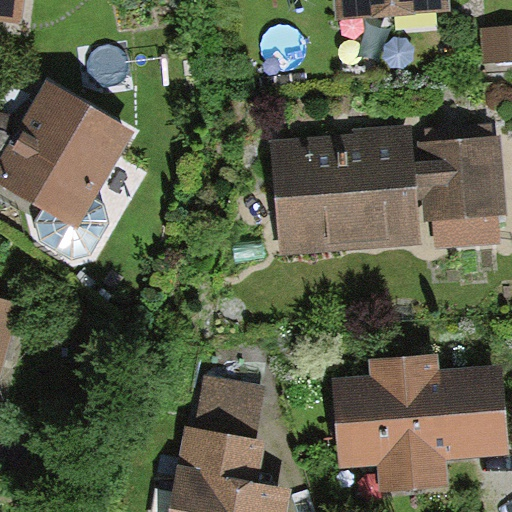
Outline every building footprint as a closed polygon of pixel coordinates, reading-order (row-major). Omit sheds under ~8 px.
[(0,0),(0,29),(20,33),(24,0),(0,0)] [(337,0),(340,26),(451,15),(449,0),(337,0)] [(511,31),(483,35),(486,66),(511,63),(511,31)] [(134,141),(51,91),(21,141),(0,174),(0,191),(42,218),(36,227),(42,246),(73,264),(93,257),(109,227),(105,208),(97,204),(134,141)] [(354,142),(274,148),(282,255),(422,244),(421,227),(436,226),(438,249),(499,244),(497,220),(504,220),(498,142),(414,148),(413,128),(353,133),(354,142)] [(0,174),(21,141),(0,134),(0,174)] [(0,387),(21,310),(0,304),(0,387)] [(370,385),(339,387),(344,467),(385,464),(387,492),(446,489),(444,458),(504,454),(500,381),(437,385),(436,366),(370,370),(370,385)] [(263,392),(207,382),(198,433),(187,432),(173,511),(287,511),(290,498),(259,493),(266,449),(254,447),(263,392)]
